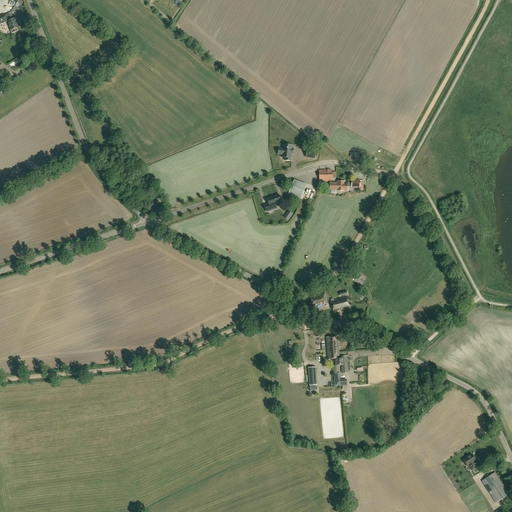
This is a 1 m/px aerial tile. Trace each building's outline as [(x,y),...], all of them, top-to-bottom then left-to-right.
[(0,25),(7,22),(12,33),(18,31),(17,28),(19,27),(18,27),(15,18),(16,18),(7,21),(5,14),(0,15),(0,25)] [(283,155),(283,158),(291,159),(291,151),(292,151),(292,145),(290,145),(290,140),(274,139),(274,145),(267,144),(267,151),(273,152),(274,155),(283,155)] [(319,181),(332,180),(332,170),(319,170),(319,181)] [(301,199),(306,185),(294,180),(289,194),(301,199)] [(363,191),(363,186),(360,186),(360,180),(351,180),(351,187),(359,187),(359,191),(363,191)] [(330,190),(337,190),(337,191),(344,191),(344,190),(347,190),(348,184),(344,184),(344,182),(337,181),(337,184),(335,184),(335,183),(330,183),(330,190)] [(318,199),(321,188),(314,187),(313,192),(311,191),(309,198),(318,199)] [(267,212),(277,208),(275,204),(281,202),(278,194),(267,198),(269,204),(264,205),(267,212)] [(289,211),(283,218),(288,221),(293,214),(289,211)] [(325,293),(325,294),(314,296),(314,298),(311,299),(312,304),(315,304),(316,306),(321,305),(321,303),(324,302),(324,304),(327,303),(325,293)] [(333,312),(349,308),(346,297),(330,301),(333,312)] [(339,352),(338,336),(326,337),(327,359),(332,359),(332,352),(334,352),(334,353),(336,353),(336,352),(339,352)] [(332,352),(332,359),(335,359),(336,366),(342,365),(342,368),(341,368),(342,370),(348,369),(347,356),(340,357),(341,358),(339,358),(339,352),(336,352),(336,353),(334,353),(334,352),(332,352)] [(310,386),(317,385),(316,367),(309,368),(309,370),(310,386)] [(335,386),(341,386),(347,385),(346,379),(341,380),(340,373),(334,374),(335,386)] [(477,467),(474,462),(476,461),(475,460),(476,459),(475,457),(474,457),(472,454),(463,460),(467,467),(469,466),(472,470),(477,467)] [(496,503),(509,494),(495,472),(482,481),(496,503)]
